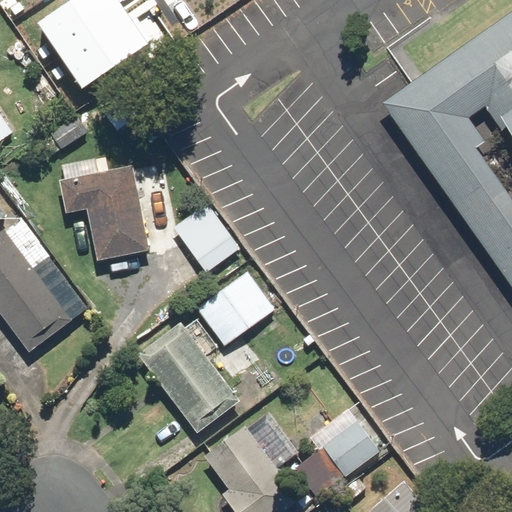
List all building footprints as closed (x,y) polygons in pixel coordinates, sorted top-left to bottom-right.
[(120,0),(71,0),(39,21),(83,87),(149,43),(120,0)] [(511,11),(382,103),(511,288),(511,11)] [(123,94),(101,112),(118,132),(140,114),(123,94)] [(0,111),(0,142),(15,132),(0,111)] [(49,133),(61,152),(91,133),(78,114),(49,133)] [(107,157),(62,166),(64,179),(59,180),(66,217),(88,212),(98,262),(152,251),(135,163),(109,168),(107,157)] [(21,217),(0,232),(0,311),(32,354),(91,310),(21,217)] [(190,250),(208,273),(239,250),(221,226),(190,250)] [(152,289),(162,303),(201,273),(190,259),(152,289)] [(196,309),(224,348),(276,310),(248,271),(196,309)] [(182,321),(138,355),(200,435),(244,401),(182,321)] [(311,439),(319,450),(296,468),(313,490),(336,472),(343,480),(381,451),(348,409),(311,439)] [(246,428),(206,456),(230,490),(224,495),(236,511),(286,511),(300,503),(246,428)] [(431,511),(404,480),(367,511),(431,511)]
